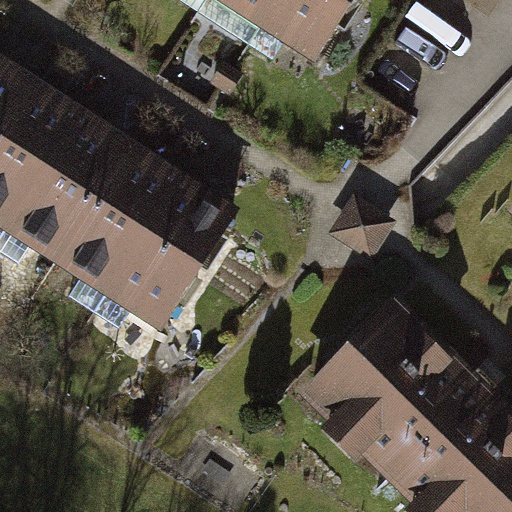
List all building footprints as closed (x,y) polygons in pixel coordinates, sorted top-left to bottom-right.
[(173,0),(206,20),(218,0),(173,0)] [(293,0),(218,0),(206,20),(259,54),(293,0)] [(370,0),(293,0),(259,54),(314,89),(370,0)] [(0,77),(0,153),(35,101),(0,77)] [(35,101),(0,153),(0,254),(6,258),(88,137),(35,101)] [(134,168),(88,137),(6,258),(51,289),(134,168)] [(134,168),(51,289),(104,324),(186,203),(134,168)] [(186,203),(104,324),(152,356),(234,235),(186,203)] [(511,212),(496,229),(511,245),(511,212)] [(511,511),(511,418),(397,305),(281,421),(373,511),(511,511)]
